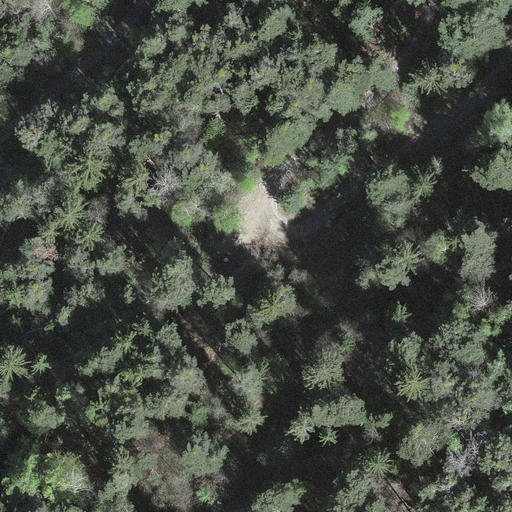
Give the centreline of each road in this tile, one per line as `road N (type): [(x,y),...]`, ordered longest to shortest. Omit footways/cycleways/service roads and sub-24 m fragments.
road 1 (track): [(435,0),(395,75),(274,182),(267,197),(274,220),(299,226),(316,219),(366,171),(446,125),(511,52)]
road 2 (track): [(0,139),(146,0)]
